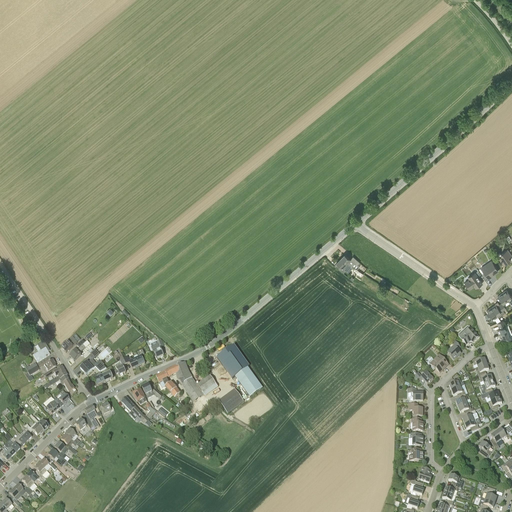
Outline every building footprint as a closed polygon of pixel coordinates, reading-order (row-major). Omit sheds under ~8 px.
[(511,255),(507,249),(501,254),(502,256),(499,258),(504,265),(511,261),(508,257),(511,255)] [(353,256),(351,259),(344,255),(340,259),(351,267),(352,266),(352,267),(353,267),(357,269),(359,266),(358,265),(360,262),(353,256)] [(334,266),(344,274),(346,271),(348,273),(353,268),(351,267),(340,259),(336,263),(334,266)] [(481,268),(484,272),(489,279),(492,277),(491,276),(498,271),(496,267),(495,266),(491,261),(481,268)] [(482,283),(475,273),(475,272),(468,277),(469,280),(465,283),(469,289),(474,286),(476,288),(482,283)] [(511,302),(510,299),(511,297),(507,290),(502,293),(507,301),(511,307),(511,302)] [(504,310),(506,308),(503,304),(507,301),(502,293),(498,296),(502,303),(500,305),(504,310)] [(491,308),(498,318),(506,312),(504,310),(500,305),(497,307),(496,304),(491,308)] [(501,321),(498,318),(491,308),(487,311),(494,321),(495,320),(498,323),(501,321)] [(505,323),(498,326),(499,329),(497,329),(499,335),(508,331),(506,326),(511,323),(511,320),(505,323)] [(462,340),(466,345),(471,341),(473,343),(478,338),(471,329),(465,334),(466,336),(462,340)] [(511,335),(511,333),(510,330),(508,331),(499,335),(501,340),(503,339),(504,342),(511,338),(511,335)] [(66,353),(78,342),(73,338),(68,342),(62,348),(66,353)] [(79,349),(83,345),(85,343),(83,340),(77,346),(79,348),(79,349)] [(49,351),(47,348),(44,342),(35,347),(39,353),(33,356),(37,363),(49,356),(47,352),(49,351)] [(458,350),(460,348),(455,342),(452,345),(450,347),(452,349),(447,353),(449,356),(449,357),(453,361),(461,354),(458,350)] [(79,354),(85,348),(83,345),(79,349),(79,348),(70,357),(74,362),(78,359),(81,356),(79,354)] [(161,352),(160,348),(153,351),(157,359),(163,356),(161,352)] [(91,349),(83,356),(86,359),(90,356),(91,355),(91,354),(94,351),(91,349)] [(91,355),(90,356),(93,359),(99,354),(96,350),(91,355)] [(145,365),(142,357),(145,356),(142,350),(136,353),(137,355),(134,357),(135,359),(139,367),(145,365)] [(436,369),(440,374),(443,371),(442,370),(448,365),(439,356),(430,365),(435,370),(436,369)] [(139,367),(135,359),(130,362),(127,357),(124,359),(127,365),(130,363),(132,370),(139,367)] [(110,363),(105,358),(95,367),(100,372),(106,369),(105,367),(110,363)] [(478,368),(487,365),(484,359),(479,361),(478,358),(472,361),(474,366),(477,365),(478,368)] [(123,366),(127,365),(124,359),(123,359),(120,361),(122,366),(117,369),(118,371),(120,376),(126,373),(124,368),(123,366)] [(45,369),(48,373),(49,372),(56,368),(54,366),(55,365),(52,360),(45,365),(47,368),(45,369)] [(88,363),(87,362),(80,369),(86,375),(95,367),(97,365),(92,360),(88,363)] [(169,370),(165,373),(156,377),(159,384),(162,383),(165,388),(174,398),(180,393),(177,389),(175,386),(176,385),(173,381),(170,384),(167,379),(168,379),(169,379),(173,376),(176,374),(177,378),(181,385),(192,378),(191,375),(189,372),(186,364),(185,363),(181,365),(181,364),(172,369),(169,370)] [(27,372),(37,366),(35,364),(29,367),(28,366),(22,370),(24,374),(27,372)] [(479,378),(485,375),(484,372),(489,371),(487,365),(478,368),(479,372),(477,373),(479,378)] [(37,366),(27,372),(30,376),(39,370),(37,366)] [(56,368),(49,372),(51,375),(53,374),(56,379),(58,377),(60,381),(66,377),(67,377),(61,368),(60,368),(57,370),(56,368)] [(247,368),(235,377),(250,397),(263,388),(247,368)] [(105,383),(113,379),(110,372),(102,376),(105,383)] [(423,381),(427,385),(433,380),(427,373),(422,378),(418,373),(414,377),(420,383),(423,381)] [(484,385),(493,382),(491,376),(486,378),(485,375),(479,378),(481,383),(483,382),(484,385)] [(97,386),(105,383),(102,376),(94,380),(97,386)] [(197,385),(203,394),(216,385),(210,376),(197,385)] [(64,383),(68,381),(66,377),(60,381),(58,377),(56,379),(45,386),(46,389),(52,385),(58,382),(61,386),(63,385),(64,383)] [(197,385),(196,384),(192,378),(181,385),(182,386),(193,402),(203,395),(203,394),(197,385)] [(451,391),(460,388),(459,385),(461,384),(459,378),(453,381),(454,384),(449,386),(451,391)] [(63,385),(66,389),(68,393),(74,390),(72,386),(71,387),(68,381),(64,383),(63,385)] [(485,394),(491,392),(490,389),(495,387),(493,382),(484,385),(485,388),(483,389),(485,394)] [(152,393),(151,389),(149,385),(142,388),(146,396),(152,393)] [(460,398),(465,395),(463,390),(461,391),(460,388),(451,391),(453,397),(458,395),(460,398)] [(163,397),(155,390),(153,393),(160,400),(162,402),(166,399),(163,397)] [(217,402),(226,415),(242,403),(233,390),(217,402)] [(413,402),(423,402),(423,394),(416,394),(416,390),(408,390),(408,394),(411,394),(411,397),(413,399),(413,402)] [(70,400),(65,394),(63,391),(60,394),(62,396),(59,399),(57,401),(61,407),(70,400)] [(145,399),(143,395),(140,391),(133,395),(138,403),(145,399)] [(491,402),(500,398),(497,393),(492,395),(491,392),(485,394),(487,400),(490,399),(491,402)] [(458,408),(467,405),(465,402),(468,401),(465,395),(460,398),(461,400),(456,402),(458,408)] [(61,407),(57,401),(56,400),(55,400),(54,401),(53,399),(51,398),(43,405),(52,415),(61,407)] [(492,411),(498,409),(497,406),(502,404),(500,398),(491,402),(492,405),(490,406),(492,411)] [(135,408),(130,403),(126,399),(122,403),(126,407),(131,412),(135,408)] [(110,412),(109,409),(107,405),(100,408),(104,415),(110,412)] [(412,417),(423,417),(423,408),(418,408),(418,405),(408,405),(408,409),(412,409),(412,417)] [(466,414),(472,412),(470,407),(468,407),(467,405),(458,408),(460,414),(465,412),(466,414)] [(87,417),(84,419),(89,428),(92,425),(94,429),(99,427),(94,419),(96,418),(97,417),(97,416),(92,407),(84,412),(87,417)] [(150,420),(153,415),(156,412),(153,410),(150,407),(148,409),(150,412),(145,417),(150,420)] [(144,417),(137,410),(135,408),(131,412),(129,414),(135,420),(138,417),(140,420),(141,420),(144,417)] [(158,412),(165,418),(168,414),(161,409),(158,412)] [(474,418),(473,415),(476,414),(475,411),(472,412),(466,414),(467,417),(462,419),(464,425),(475,421),(474,418)] [(34,418),(31,415),(29,417),(35,424),(37,426),(42,431),(44,433),(49,428),(42,422),(40,424),(39,423),(39,424),(34,418)] [(164,419),(163,421),(173,428),(175,426),(164,419)] [(413,432),(423,432),(423,423),(421,423),(421,420),(412,420),(411,424),(413,424),(413,432)] [(86,427),(84,425),(81,421),(75,425),(78,429),(80,432),(86,427)] [(475,421),(464,425),(466,430),(471,428),(473,431),(478,429),(475,421)] [(37,426),(35,424),(30,429),(26,423),(23,425),(26,429),(30,434),(32,432),(37,436),(42,431),(37,426)] [(28,435),(30,434),(26,429),(20,435),(27,442),(31,438),(28,435)] [(510,437),(508,435),(506,432),(504,434),(501,429),(496,433),(501,441),(506,437),(507,439),(510,437)] [(76,436),(73,433),(69,430),(65,435),(77,445),(79,442),(76,439),(77,437),(76,436)] [(496,444),(501,441),(496,433),(491,436),(494,441),(491,443),(496,451),(499,448),(496,444)] [(27,442),(20,435),(19,435),(15,439),(14,438),(12,439),(18,445),(20,444),(23,447),(27,442)] [(75,447),(77,445),(65,435),(61,440),(66,445),(64,448),(68,451),(68,450),(75,456),(77,453),(70,447),(72,445),(75,447)] [(413,439),(413,447),(423,447),(423,438),(420,438),(420,435),(411,435),(411,439),(413,439)] [(9,442),(11,444),(8,446),(16,454),(20,450),(17,447),(18,445),(12,439),(9,442)] [(64,448),(62,446),(58,443),(54,448),(58,452),(60,453),(58,455),(63,460),(63,459),(64,460),(66,457),(64,455),(68,451),(64,448)] [(481,450),(479,453),(487,459),(491,453),(488,451),(490,449),(482,443),(479,448),(481,450)] [(8,446),(6,445),(6,444),(4,446),(9,451),(7,453),(11,458),(16,454),(8,446)] [(7,453),(2,449),(0,450),(0,458),(2,461),(4,459),(7,462),(11,458),(7,453)] [(423,461),(423,453),(421,453),(421,450),(412,450),(412,457),(410,457),(410,461),(423,461)] [(58,455),(56,454),(52,451),(48,456),(51,459),(54,461),(56,458),(61,462),(60,464),(63,466),(66,462),(64,460),(63,459),(63,460),(58,455)] [(49,465),(47,463),(44,460),(39,464),(44,469),(49,465)] [(42,476),(46,472),(44,469),(39,464),(34,469),(37,471),(35,473),(44,482),(46,480),(42,476)] [(511,474),(511,466),(510,464),(507,466),(506,464),(501,467),(505,472),(508,470),(511,475),(511,474)] [(419,480),(430,484),(432,477),(429,476),(431,471),(422,468),(419,476),(419,477),(420,477),(419,480)] [(35,473),(33,475),(31,472),(26,477),(34,485),(38,480),(42,484),(44,482),(35,473)] [(460,482),(461,479),(450,476),(448,481),(452,482),(450,486),(458,489),(461,490),(463,483),(460,482)] [(34,485),(26,477),(22,482),(27,488),(26,489),(33,496),(34,495),(29,489),(34,485)] [(423,485),(416,483),(412,481),(411,484),(412,485),(409,492),(422,496),(424,491),(422,490),(423,485)] [(24,491),(18,485),(13,490),(21,497),(25,493),(29,496),(31,498),(33,496),(26,489),(24,491)] [(457,492),(458,489),(450,486),(449,489),(446,488),(444,494),(453,497),(454,491),(457,492)] [(495,503),(497,498),(493,497),(493,494),(494,494),(495,490),(489,488),(485,500),(495,503)] [(16,501),(21,497),(13,490),(9,494),(10,495),(8,497),(17,506),(19,505),(16,501)] [(419,498),(407,494),(404,505),(417,509),(419,504),(417,503),(419,498)] [(451,502),(453,497),(444,494),(442,499),(446,500),(445,503),(452,506),(454,503),(451,502)] [(493,509),(495,503),(485,500),(481,498),(478,507),(480,508),(486,510),(487,507),(493,509)] [(11,511),(14,508),(6,500),(0,505),(6,511),(9,509),(11,511)] [(451,509),(452,506),(445,503),(444,506),(440,505),(438,511),(442,511),(451,511),(453,510),(451,509)]
